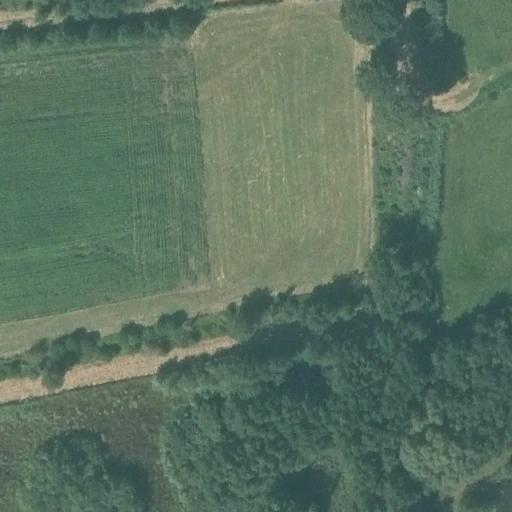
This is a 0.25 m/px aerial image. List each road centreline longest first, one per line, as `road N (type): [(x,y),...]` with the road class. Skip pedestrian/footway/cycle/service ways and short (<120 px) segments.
road 1 (track): [(511,66),(421,112),(397,67),(388,17),(349,0)]
road 2 (track): [(239,0),(0,26)]
